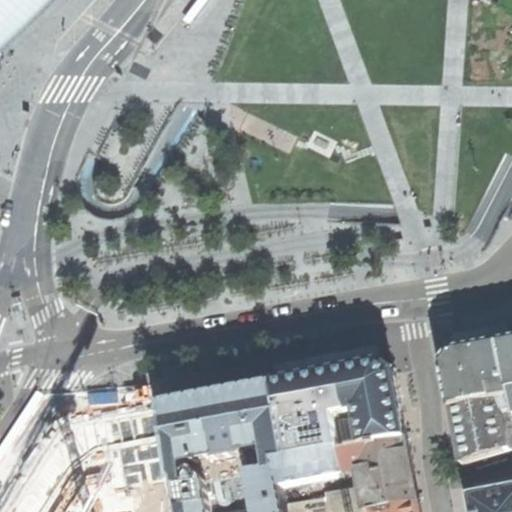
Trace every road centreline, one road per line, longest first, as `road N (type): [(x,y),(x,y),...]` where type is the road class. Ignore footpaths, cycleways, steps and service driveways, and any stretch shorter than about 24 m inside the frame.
road 1 (secondary): [(76,356),(480,288),(511,273)]
road 2 (secondary): [(0,479),(76,356)]
